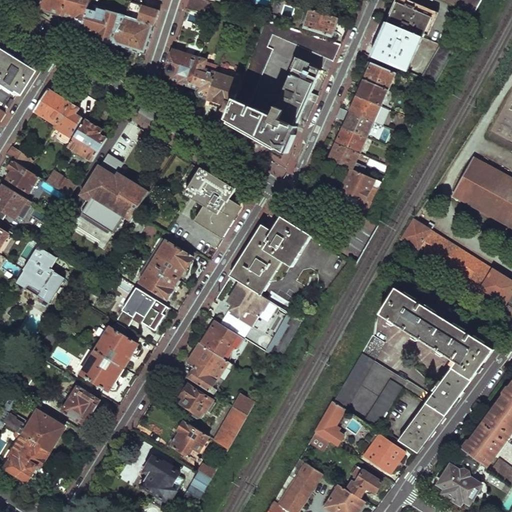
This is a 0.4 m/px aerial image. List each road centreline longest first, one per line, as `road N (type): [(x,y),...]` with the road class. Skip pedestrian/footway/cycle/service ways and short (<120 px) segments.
road 1 (residential): [(66,511),(270,185)]
road 2 (secondary): [(288,195),(511,336)]
road 3 (residential): [(288,195),(373,0)]
road 4 (residential): [(403,492),(511,348)]
road 5 (secondary): [(142,105),(270,185)]
